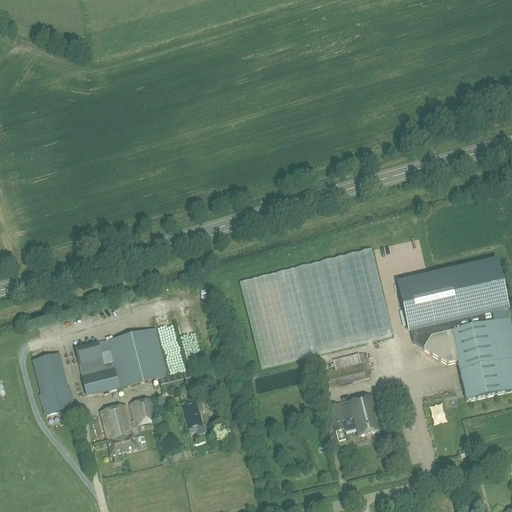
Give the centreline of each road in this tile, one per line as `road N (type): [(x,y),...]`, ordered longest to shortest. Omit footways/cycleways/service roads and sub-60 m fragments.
road 1 (tertiary): [(511,144),(0,290)]
road 2 (unclassified): [(511,465),(312,511)]
